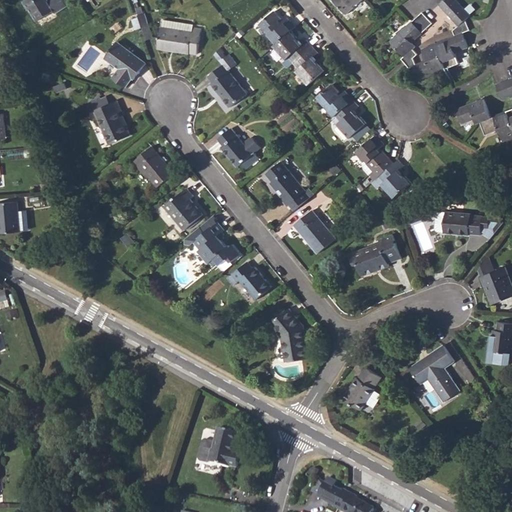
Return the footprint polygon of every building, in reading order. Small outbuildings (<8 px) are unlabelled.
[(23,0),(29,9),(30,8),(37,21),(54,11),(55,13),(67,6),(63,0),(23,0)] [(333,0),(346,14),(354,7),(354,6),(355,4),(357,5),(361,0),(333,0)] [(402,59),(410,68),(414,67),(419,79),(460,63),(456,52),(468,47),(463,33),(470,30),(466,20),(469,16),(455,0),(443,0),(440,4),(458,25),(453,30),(455,36),(422,49),(427,61),(416,65),(414,58),(418,54),(412,49),(415,46),(412,42),(433,23),(423,12),(411,22),(390,41),(404,57),(402,59)] [(277,44),(291,31),(296,27),(287,18),(282,23),(279,20),(281,18),(275,11),(260,25),(267,33),(268,32),(270,34),(269,35),(277,44)] [(138,16),(139,18),(142,26),(148,24),(144,14),(143,14),(138,16)] [(139,18),(132,20),(137,30),(142,28),(142,26),(139,18)] [(163,28),(193,32),(193,28),(194,24),(164,20),(163,28)] [(148,24),(142,26),(142,28),(147,40),(153,38),(148,24)] [(163,28),(162,27),(159,49),(189,53),(190,53),(198,54),(201,29),(193,28),(193,32),(163,28)] [(274,46),(286,60),(289,58),(294,63),(313,47),(308,41),(305,44),(301,40),(300,41),(298,43),(296,40),(297,38),(291,31),(277,44),(274,46)] [(105,57),(120,68),(114,78),(126,87),(133,78),(135,79),(147,63),(117,41),(105,57)] [(294,63),(299,69),(296,71),(308,85),(326,70),(320,63),(318,64),(316,62),(318,60),(319,59),(316,56),(318,53),(313,47),(294,63)] [(208,77),(213,83),(212,84),(230,107),(247,94),(229,70),(231,68),(228,64),(226,66),(224,64),(208,77)] [(511,78),(496,85),(501,98),(511,94),(511,78)] [(54,87),(56,92),(66,88),(64,83),(54,87)] [(335,116),(354,99),(347,90),(341,95),(339,93),(340,91),(334,83),(318,97),(335,116)] [(95,110),(109,104),(106,97),(99,100),(98,97),(91,101),(95,110)] [(335,116),(340,122),(337,124),(350,138),(366,123),(360,116),(359,117),(357,114),(358,114),(360,112),(357,107),(360,105),(354,99),(335,116)] [(456,109),(462,123),(474,118),(477,124),(480,122),(485,135),(499,130),(503,141),(511,137),(511,108),(490,117),(483,99),(456,109)] [(95,110),(94,110),(110,145),(131,136),(126,126),(120,113),(122,112),(117,101),(109,104),(95,110)] [(217,139),(223,146),(221,148),(237,167),(242,163),(247,169),(260,159),(255,152),(252,154),(260,148),(253,139),(249,138),(244,143),(232,128),(217,139)] [(376,180),(395,163),(383,150),(381,152),(379,150),(385,144),(377,135),(358,152),(365,161),(367,160),(369,162),(368,163),(374,171),(370,175),(376,180)] [(134,162),(146,176),(147,174),(158,187),(175,173),(153,146),(134,162)] [(373,183),(378,189),(383,185),(395,198),(411,184),(405,177),(403,178),(401,176),(403,175),(404,173),(401,169),(404,166),(399,160),(395,163),(376,180),(373,183)] [(267,173),(273,181),(271,182),(284,198),(283,199),(289,205),(290,204),(295,209),(314,195),(308,188),(306,191),(281,162),(267,173)] [(474,184),(477,190),(486,186),(483,180),(474,184)] [(165,206),(184,229),(203,214),(191,199),(194,196),(187,188),(165,206)] [(0,202),(0,233),(21,231),(21,230),(29,230),(27,211),(19,211),(18,202),(0,202)] [(295,224),(318,252),(336,238),(313,210),(295,224)] [(481,230),(483,216),(471,214),(471,213),(447,211),(447,212),(439,211),(437,213),(436,228),(438,231),(445,231),(445,232),(469,234),(470,233),(481,235),(481,230)] [(200,226),(205,231),(217,221),(213,216),(200,226)] [(483,216),(481,230),(491,238),(505,222),(499,217),(490,216),(483,216)] [(383,222),(386,228),(395,225),(393,218),(383,222)] [(185,239),(189,244),(193,240),(200,249),(198,250),(209,263),(210,262),(213,265),(218,261),(215,258),(228,247),(222,240),(224,238),(224,235),(222,232),(225,230),(217,221),(205,231),(200,226),(185,239)] [(121,237),(129,246),(134,242),(127,234),(121,237)] [(351,252),(355,264),(358,263),(363,275),(390,265),(389,263),(402,258),(395,237),(351,252)] [(53,262),(61,266),(65,258),(57,254),(53,262)] [(481,275),(482,275),(495,270),(489,256),(478,268),(481,275)] [(228,278),(234,285),(240,280),(256,300),(272,287),(255,267),(253,268),(247,261),(228,278)] [(482,275),(488,290),(487,291),(492,304),(511,296),(511,283),(505,266),(495,270),(482,275)] [(0,295),(0,302),(10,300),(8,293),(0,295)] [(271,323),(282,336),(287,362),(310,358),(304,326),(289,308),(271,323)] [(490,363),(511,365),(511,363),(511,322),(499,321),(497,330),(494,329),(490,363)] [(422,360),(410,368),(422,384),(429,380),(440,396),(457,384),(445,368),(454,362),(443,345),(426,357),(428,360),(424,363),(422,360)] [(344,399),(362,410),(375,389),(374,388),(382,377),(367,367),(359,378),(358,377),(344,399)] [(440,396),(444,402),(461,391),(457,384),(440,396)] [(439,431),(445,439),(450,436),(444,427),(439,431)] [(234,452),(236,446),(239,433),(219,428),(216,442),(206,440),(204,442),(200,457),(202,460),(231,467),(231,465),(238,467),(241,454),(237,453),(234,452)] [(319,496),(343,509),(342,510),(346,511),(372,511),(374,509),(357,499),(358,496),(344,489),(343,492),(326,483),(319,496)]
